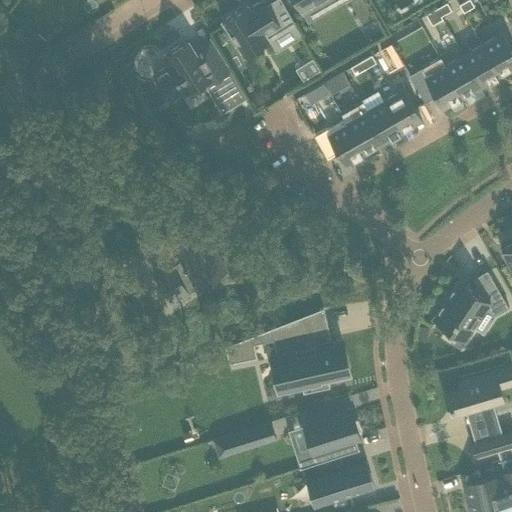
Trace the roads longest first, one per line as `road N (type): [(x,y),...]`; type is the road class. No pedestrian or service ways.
road 1 (residential): [(59,511),(84,349),(23,86),(150,0)]
road 2 (residential): [(420,257),(399,298),(394,337),(427,511)]
road 3 (residential): [(420,257),(320,188),(272,106)]
